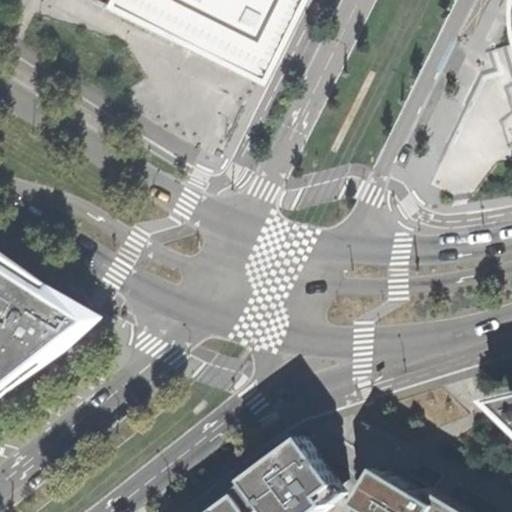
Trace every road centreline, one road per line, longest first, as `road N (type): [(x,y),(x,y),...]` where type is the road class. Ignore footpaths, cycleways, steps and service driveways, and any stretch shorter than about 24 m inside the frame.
road 1 (primary): [(243,227),(192,206),(0,87)]
road 2 (residential): [(339,249),(468,0)]
road 3 (secondary): [(190,313),(145,366),(0,484)]
road 4 (residential): [(358,0),(243,227)]
road 5 (primary): [(0,187),(67,208),(173,263),(216,272)]
road 6 (primary): [(0,202),(190,313)]
road 7 (primary): [(268,385),(365,371),(470,330)]
road 8 (secondary): [(107,511),(268,385)]
road 9 (secondary): [(511,269),(319,286)]
road 10 (primary): [(292,337),(363,341),(470,330)]
road 11 (primary): [(511,238),(339,249)]
road 12 (secondary): [(319,286),(243,290),(190,313)]
road 13 (primary): [(216,272),(275,269),(339,249)]
